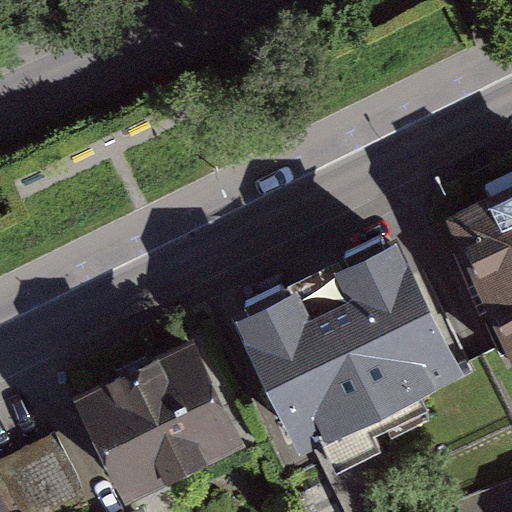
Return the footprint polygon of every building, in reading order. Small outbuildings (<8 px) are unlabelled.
[(511,177),(437,215),(511,361),(511,177)] [(387,231),(210,319),(286,469),(334,445),(323,424),(451,360),(387,231)] [(191,327),(66,386),(119,498),(244,439),(191,327)] [(20,491),(29,511),(76,511),(97,502),(68,439),(9,466),(20,491)] [(0,500),(0,511),(29,511),(20,491),(0,500)] [(157,511),(154,503),(134,511),(157,511)]
